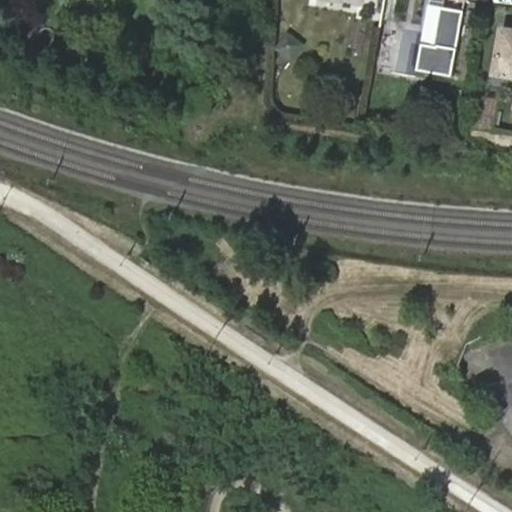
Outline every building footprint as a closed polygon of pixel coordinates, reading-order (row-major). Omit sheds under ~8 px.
[(452,82),(464,16),(440,12),(433,51),(421,49),(416,75),(452,82)] [(402,23),(398,71),(413,72),(416,24),(402,23)] [(511,32),(505,31),(497,76),(511,78),(511,32)] [(192,112),(209,115),(211,98),(195,95),(192,112)] [(481,98),(478,117),(493,118),(495,100),(481,98)]
